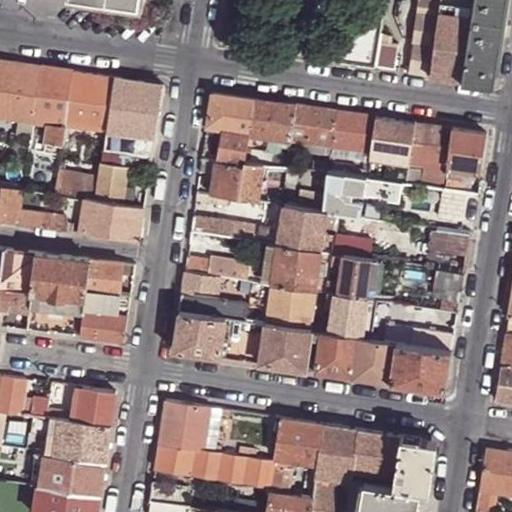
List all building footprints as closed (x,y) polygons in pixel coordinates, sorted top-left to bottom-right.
[(227,0),(223,32),(233,33),(237,0),(227,0)] [(336,61),(378,67),(386,13),(340,5),(337,0),(326,0),(331,12),(341,14),(338,44),(336,61)] [(411,72),(430,75),(434,46),(441,1),(436,0),(420,0),(413,44),(415,44),(411,72)] [(434,46),(430,75),(465,80),(468,52),(469,47),(476,0),(440,0),(441,1),(434,46)] [(498,66),(508,0),(476,0),(469,47),(468,52),(465,80),(479,81),(498,66)] [(221,43),(246,47),(248,35),(233,33),(223,32),(221,43)] [(302,55),(336,61),(338,44),(304,41),(302,55)] [(380,67),(396,70),(399,44),(384,42),(380,67)] [(43,65),(0,58),(0,116),(34,122),(43,65)] [(74,70),(43,65),(34,122),(48,124),(66,126),(67,124),(74,70)] [(114,76),(74,70),(67,124),(107,130),(114,76)] [(163,84),(114,76),(107,130),(115,132),(155,137),(163,84)] [(223,141),(221,161),(243,165),(245,159),(246,149),(249,131),(253,98),(213,92),(208,126),(226,129),(223,141)] [(297,105),(253,98),(249,131),(292,138),(297,105)] [(338,111),(297,105),(292,138),(314,142),(333,145),(338,111)] [(377,116),(338,111),(333,145),(367,150),(373,151),(377,116)] [(415,122),(377,116),(373,151),(372,153),(404,158),(410,158),(410,157),(415,122)] [(454,128),(415,122),(410,157),(410,158),(408,166),(422,168),(421,184),(443,188),(445,188),(446,182),(447,173),(449,167),(449,163),(454,128)] [(66,126),(48,124),(45,151),(62,153),(63,145),(66,126)] [(208,126),(206,138),(223,141),(226,129),(208,126)] [(455,168),(481,172),(488,133),(454,128),(449,163),(449,167),(455,168)] [(115,132),(107,130),(105,140),(111,141),(111,145),(112,145),(113,141),(115,132)] [(292,138),(290,156),(311,159),(314,142),(292,138)] [(111,141),(105,140),(104,150),(112,151),(112,145),(111,145),(111,141)] [(152,158),(154,144),(137,141),(135,149),(131,149),(130,154),(132,154),(152,158)] [(245,159),(264,162),(288,165),(290,156),(246,149),(245,159)] [(112,151),(104,150),(99,175),(96,200),(121,204),(124,185),(127,165),(130,166),(132,154),(130,154),(112,151)] [(288,165),(293,165),(329,171),(331,162),(311,159),(290,156),(288,165)] [(83,162),(61,159),(60,169),(81,173),(83,162)] [(211,175),(209,193),(216,194),(221,161),(203,159),(200,174),(211,175)] [(221,161),(216,194),(231,196),(259,200),(264,162),(245,159),(243,165),(221,161)] [(60,169),(56,193),(77,196),(81,173),(60,169)] [(324,210),(329,211),(339,213),(361,216),(363,203),(356,202),(351,201),(352,193),(357,193),(379,195),(378,198),(399,200),(402,182),(369,177),(368,177),(361,176),(329,171),(326,194),(324,210)] [(99,175),(81,173),(77,196),(85,198),(96,200),(99,175)] [(0,196),(0,221),(18,224),(20,209),(23,188),(1,185),(0,196)] [(124,185),(121,204),(132,205),(134,187),(124,185)] [(445,188),(443,188),(439,219),(461,222),(467,191),(451,189),(445,188)] [(302,190),(300,207),(324,210),(326,194),(302,190)] [(197,191),(196,200),(230,205),(231,196),(216,194),(209,193),(197,191)] [(121,204),(96,200),(85,198),(79,232),(139,240),(145,207),(136,206),(132,205),(121,204)] [(280,233),(278,244),(322,251),(329,211),(324,210),(300,207),(285,205),(280,233)] [(20,209),(18,224),(43,227),(45,213),(20,209)] [(69,230),(69,222),(68,216),(45,213),(43,227),(69,230)] [(373,244),(374,244),(399,248),(402,230),(403,223),(364,217),(362,232),(374,234),(374,239),(373,244)] [(193,218),(191,231),(207,233),(209,221),(193,218)] [(209,221),(207,233),(268,243),(278,244),(280,233),(224,226),(224,223),(209,221)] [(434,227),(427,266),(437,267),(464,272),(468,258),(471,233),(434,227)] [(336,234),(333,251),(347,253),(349,236),(336,234)] [(349,236),(347,253),(372,257),(374,244),(373,244),(374,239),(349,236)] [(262,281),(272,283),(278,244),(268,243),(262,281)] [(278,244),(272,283),(317,290),(319,279),(329,281),(332,265),(321,263),(321,257),(332,259),(333,253),(322,251),(278,244)] [(37,251),(5,247),(2,268),(0,285),(0,305),(4,306),(29,309),(30,302),(32,291),(37,251)] [(90,259),(37,251),(32,291),(42,292),(65,295),(80,297),(86,298),(87,289),(90,259)] [(328,291),(366,297),(369,297),(374,258),(372,257),(347,253),(333,251),(333,253),(332,259),(332,265),(329,281),(328,291)] [(187,256),(185,270),(221,275),(249,279),(251,260),(210,255),(209,259),(187,256)] [(369,297),(371,298),(377,299),(382,259),(374,258),(369,297)] [(113,262),(90,259),(87,289),(120,293),(122,277),(123,262),(113,262)] [(382,259),(377,299),(378,299),(379,293),(384,294),(389,260),(382,259)] [(464,272),(437,267),(435,286),(462,290),(464,272)] [(185,270),(183,288),(218,292),(221,275),(185,270)] [(272,283),(266,322),(311,329),(312,322),(317,290),(272,283)] [(435,286),(433,296),(460,301),(462,290),(435,286)] [(120,293),(87,289),(86,298),(84,311),(97,312),(98,302),(129,307),(131,294),(120,293)] [(32,291),(30,302),(40,304),(42,292),(32,291)] [(322,331),(359,336),(366,297),(328,291),(325,307),(336,309),(334,325),(323,323),(322,331)] [(42,292),(40,304),(62,307),(65,295),(42,292)] [(227,316),(245,319),(248,302),(182,292),(180,309),(227,316)] [(378,299),(381,299),(394,302),(395,296),(384,294),(379,293),(378,299)] [(62,307),(79,310),(80,297),(65,295),(62,307)] [(400,298),(400,302),(459,312),(460,301),(433,296),(424,295),(422,301),(400,298)] [(84,311),(86,298),(80,297),(79,310),(77,324),(83,325),(84,311)] [(359,336),(360,337),(365,338),(371,298),(369,297),(366,297),(359,336)] [(371,298),(365,338),(375,339),(381,299),(378,299),(377,299),(371,298)] [(174,349),(221,357),(225,330),(227,316),(180,309),(174,349)] [(124,342),(128,316),(97,312),(84,311),(83,325),(82,335),(124,342)] [(225,330),(264,336),(266,322),(245,319),(227,316),(225,330)] [(261,363),(306,370),(312,329),(311,329),(266,322),(264,336),(261,363)] [(312,329),(322,331),(323,323),(312,322),(311,329),(312,329)] [(398,342),(452,351),(455,333),(414,327),(414,331),(386,327),(383,340),(398,342)] [(306,370),(316,371),(322,331),(312,329),(306,370)] [(316,371),(354,377),(360,337),(359,336),(322,331),(316,371)] [(511,335),(506,334),(501,366),(511,367),(511,335)] [(354,377),(392,382),(398,342),(383,340),(375,339),(365,338),(360,337),(354,377)] [(446,391),(452,351),(398,342),(392,382),(446,391)] [(511,367),(501,366),(496,400),(511,402),(511,367)] [(27,377),(4,373),(0,395),(0,408),(45,415),(47,416),(50,397),(24,393),(27,377)] [(117,390),(83,385),(79,408),(75,407),(74,413),(55,410),(54,417),(112,425),(117,390)] [(166,399),(159,443),(204,449),(211,405),(166,399)] [(211,405),(204,449),(215,451),(216,444),(220,444),(224,407),(211,405)] [(0,408),(0,416),(17,419),(17,424),(43,428),(45,415),(0,408)] [(54,417),(52,416),(49,433),(56,434),(54,452),(107,460),(112,425),(54,417)] [(282,416),(276,456),(288,458),(314,462),(319,463),(325,423),(282,416)] [(360,428),(325,423),(319,463),(318,472),(339,476),(352,478),(354,469),(360,428)] [(402,435),(360,428),(354,469),(396,476),(402,435)] [(56,434),(49,433),(46,451),(54,452),(56,434)] [(421,437),(402,435),(396,476),(395,484),(420,489),(430,491),(436,458),(436,440),(421,437)] [(159,443),(155,468),(271,486),(274,466),(275,460),(256,457),(239,455),(221,452),(215,451),(204,449),(159,443)] [(241,447),(239,455),(256,457),(257,449),(241,447)] [(494,490),(511,493),(511,452),(485,448),(480,489),(494,490)] [(32,484),(37,484),(101,494),(107,460),(54,452),(46,451),(37,449),(32,484)] [(276,456),(275,460),(274,466),(287,467),(288,458),(276,456)] [(318,472),(319,463),(314,462),(309,490),(315,491),(317,482),(318,472)] [(271,486),(271,491),(289,494),(292,468),(287,467),(274,466),(271,486)] [(354,469),(352,478),(395,484),(396,476),(354,469)] [(395,484),(352,478),(348,504),(347,511),(416,511),(420,489),(395,484)] [(153,482),(151,497),(185,503),(187,488),(153,482)] [(314,498),(311,511),(333,511),(337,486),(317,482),(315,491),(314,498)] [(98,511),(101,494),(37,484),(33,511),(98,511)] [(490,511),(494,490),(480,489),(476,511),(490,511)] [(271,491),(267,511),(311,511),(314,498),(289,494),(271,491)] [(151,497),(148,511),(189,511),(191,504),(185,503),(151,497)] [(347,511),(348,504),(341,503),(339,511),(347,511)]
